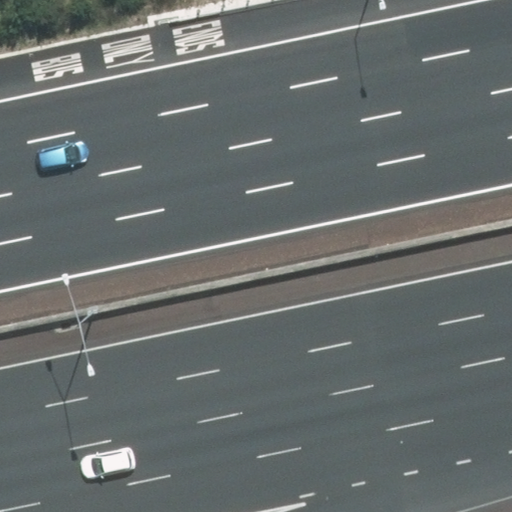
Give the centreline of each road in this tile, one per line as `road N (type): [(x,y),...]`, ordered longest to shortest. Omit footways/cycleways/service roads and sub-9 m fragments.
road 1 (motorway): [(0,246),(511,137)]
road 2 (motorway): [(511,307),(0,415)]
road 3 (motorway): [(511,428),(340,511)]
